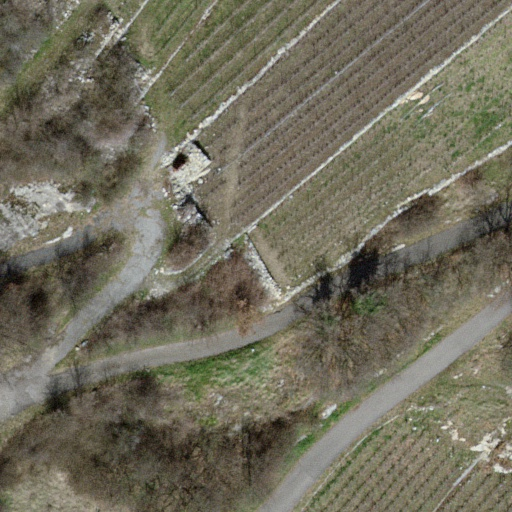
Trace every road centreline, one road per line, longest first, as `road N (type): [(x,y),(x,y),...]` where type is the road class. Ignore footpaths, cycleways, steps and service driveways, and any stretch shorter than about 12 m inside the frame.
road 1 (unclassified): [(0,273),(101,219),(129,215),(144,227),(144,254),(94,317),(27,375),(34,390),(257,333),(511,211)]
road 2 (unclassified): [(511,296),(332,444),(271,511)]
